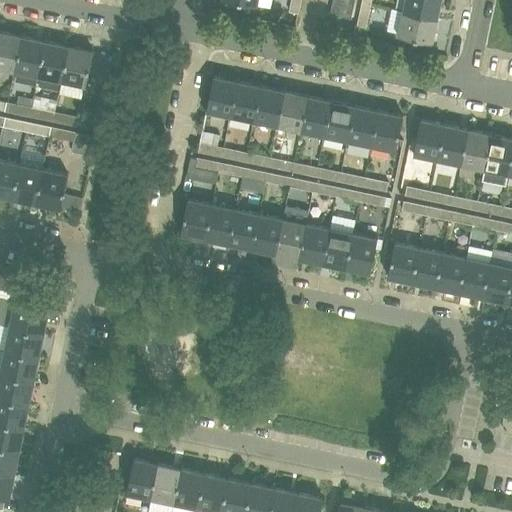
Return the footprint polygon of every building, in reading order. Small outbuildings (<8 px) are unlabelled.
[(297,12),(299,0),(290,0),(288,11),(295,12),(297,12)] [(437,17),(440,0),(404,0),(403,9),(437,17)] [(366,26),(371,3),(362,1),(357,25),(366,26)] [(350,17),(353,7),(332,2),(330,13),(350,17)] [(432,41),(437,17),(403,9),(398,34),(432,41)] [(0,66),(14,70),(21,35),(0,30),(0,66)] [(37,75),(45,40),(21,35),(14,70),(37,75)] [(61,79),(68,45),(45,40),(37,75),(61,79)] [(68,45),(61,79),(85,85),(93,50),(68,45)] [(230,115),(238,80),(213,75),(206,110),(230,115)] [(254,120),(261,85),(238,80),(230,115),(254,120)] [(277,125),(284,90),(261,85),(254,120),(277,125)] [(301,129),(308,95),(284,90),(277,125),(301,129)] [(324,134),(331,100),(308,95),(301,129),(324,134)] [(348,139),(355,104),(331,100),(324,134),(348,139)] [(29,115),(31,106),(7,101),(5,110),(29,115)] [(371,144),(378,109),(355,104),(348,139),(371,144)] [(52,120),(54,111),(31,106),(29,115),(52,120)] [(378,109),(371,144),(395,149),(403,114),(378,109)] [(54,111),(52,120),(76,125),(78,116),(54,111)] [(26,130),(28,122),(5,117),(3,125),(26,130)] [(437,158),(444,123),(420,118),(413,153),(437,158)] [(50,135),(52,126),(28,122),(26,130),(50,135)] [(461,163),(468,128),(444,123),(437,158),(461,163)] [(52,126),(50,135),(73,140),(75,131),(52,126)] [(484,168),(491,133),(468,128),(461,163),(484,168)] [(224,147),(214,145),(216,135),(202,132),(198,150),(222,155),(224,147)] [(505,184),(508,173),(511,151),(511,137),(491,133),(484,168),(482,179),(499,183),(505,184)] [(245,160),(247,152),(224,147),(222,155),(245,160)] [(269,165),(270,157),(247,152),(245,160),(269,165)] [(219,171),(220,162),(197,157),(195,166),(219,171)] [(292,170),(294,162),(270,157),(269,165),(292,170)] [(0,194),(12,197),(20,162),(0,158),(0,194)] [(36,202),(43,167),(20,162),(12,197),(36,202)] [(242,176),(244,167),(220,162),(219,171),(242,176)] [(316,175),(317,166),(294,162),(292,170),(316,175)] [(339,180),(341,171),(317,166),(316,175),(339,180)] [(43,167),(36,202),(60,207),(67,172),(43,167)] [(266,181),(267,172),(244,167),(242,176),(266,181)] [(363,185),(364,176),(341,171),(339,180),(363,185)] [(289,186),(291,176),(267,172),(266,181),(289,186)] [(312,190),(314,181),(291,176),(289,186),(312,190)] [(364,176),(363,185),(386,190),(388,181),(364,176)] [(336,195),(338,186),(314,181),(312,190),(336,195)] [(428,199),(430,190),(407,185),(405,194),(428,199)] [(359,200),(361,191),(338,186),(336,195),(359,200)] [(452,204),(454,195),(430,190),(428,199),(452,204)] [(361,191),(359,200),(383,205),(385,196),(361,191)] [(475,209),(477,200),(454,195),(452,204),(475,209)] [(205,237),(212,202),(188,197),(180,232),(205,237)] [(425,214),(427,205),(404,200),(402,209),(425,214)] [(499,214),(501,205),(477,200),(475,209),(499,214)] [(228,242),(235,207),(212,202),(205,237),(228,242)] [(449,219),(451,210),(427,205),(425,214),(449,219)] [(511,216),(511,207),(501,205),(499,214),(511,216)] [(252,247),(259,212),(235,207),(228,242),(252,247)] [(472,224),(474,215),(451,210),(449,219),(472,224)] [(275,252),(282,217),(259,212),(252,247),(275,252)] [(496,229),(498,220),(474,215),(472,224),(496,229)] [(299,257),(306,222),(282,217),(275,252),(299,257)] [(511,232),(511,223),(498,220),(496,229),(511,232)] [(322,262),(329,227),(306,222),(299,257),(322,262)] [(345,267),(353,232),(329,227),(322,262),(345,267)] [(353,232),(345,267),(370,272),(377,237),(353,232)] [(411,281),(419,246),(395,241),(387,276),(411,281)] [(435,286),(442,251),(419,246),(411,281),(435,286)] [(482,295),(489,261),(491,253),(467,248),(466,256),(458,291),(482,295)] [(458,291),(466,256),(442,251),(435,286),(458,291)] [(505,300),(511,268),(511,265),(489,261),(482,295),(505,300)] [(0,287),(8,289),(13,268),(2,266),(0,274),(0,287)] [(19,291),(23,270),(13,268),(8,289),(19,291)] [(23,270),(19,291),(31,294),(35,273),(23,270)] [(9,325),(44,332),(49,308),(14,301),(9,325)] [(39,356),(44,332),(9,325),(4,349),(39,356)] [(0,372),(34,379),(39,356),(4,349),(0,369),(0,372)] [(0,396),(29,403),(34,379),(0,372),(0,396)] [(511,391),(509,391),(503,416),(511,418),(511,391)] [(0,421),(24,426),(29,403),(0,396),(0,421)] [(0,445),(19,450),(24,426),(0,421),(0,445)] [(0,470),(15,473),(19,450),(0,445),(0,470)] [(151,497),(158,462),(134,457),(126,492),(151,497)] [(174,502),(181,467),(158,462),(151,497),(174,502)] [(198,507),(205,472),(181,467),(174,502),(198,507)] [(0,495),(9,498),(15,473),(0,470),(0,495)] [(221,511),(228,477),(205,472),(198,507),(221,511)] [(223,511),(245,511),(252,482),(228,477),(221,511),(223,511)] [(269,511),(275,486),(252,482),(245,511),(269,511)] [(294,511),(299,491),(275,486),(269,511),(294,511)] [(319,511),(323,496),(299,491),(294,511),(319,511)] [(363,511),(365,505),(340,500),(337,511),(363,511)]
